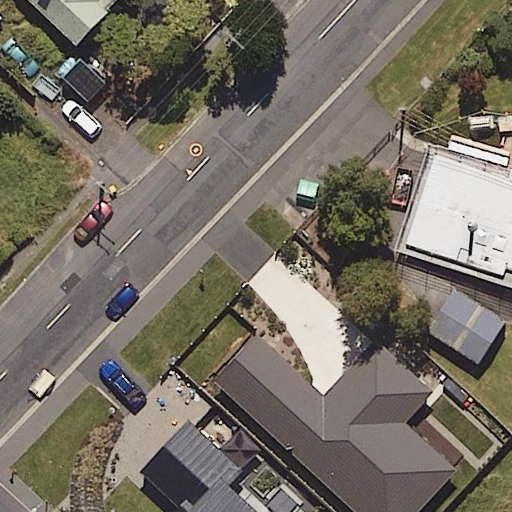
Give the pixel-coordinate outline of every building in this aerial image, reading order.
[(121,0),(24,0),(78,48),(121,0)] [(511,175),(511,179),(438,157),(409,249),(508,280),(510,274),(511,274),(511,175)] [(457,293),(430,333),(480,367),(508,326),(457,293)] [(326,403),(258,339),(216,384),(353,511),(422,511),(456,476),(405,428),(433,398),(378,347),(326,403)] [(511,350),(509,350),(499,382),(511,385),(511,350)]
